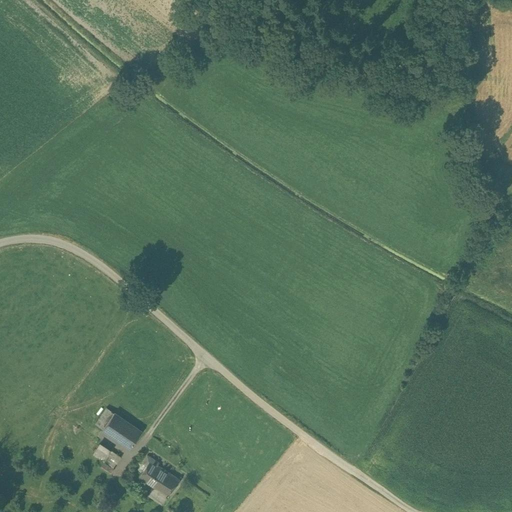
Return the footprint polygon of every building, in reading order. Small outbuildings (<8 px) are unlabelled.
[(107,408),(95,424),(103,429),(115,413),(107,408)] [(142,431),(115,413),(103,429),(131,448),(142,431)] [(101,454),(106,445),(101,442),(95,451),(101,454)] [(122,455),(106,445),(101,454),(108,459),(116,464),(122,455)] [(180,480),(158,465),(159,463),(147,455),(142,462),(147,465),(139,477),(154,488),(149,496),(162,505),(168,496),(168,497),(180,480)] [(116,464),(108,459),(105,463),(113,468),(116,464)] [(105,463),(102,461),(99,466),(111,474),(114,469),(105,463)] [(99,498),(94,503),(103,511),(105,511),(110,508),(99,498)]
